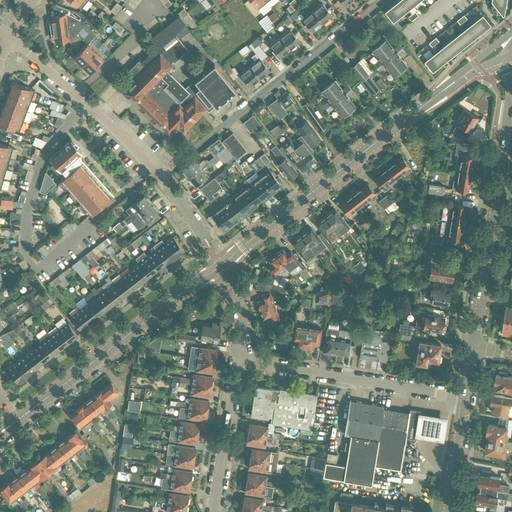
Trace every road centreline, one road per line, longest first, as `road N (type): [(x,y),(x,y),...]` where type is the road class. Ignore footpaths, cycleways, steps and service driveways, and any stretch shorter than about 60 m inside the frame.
road 1 (tertiary): [(14,424),(500,52)]
road 2 (residential): [(382,0),(160,177)]
road 3 (residential): [(472,346),(511,93)]
road 4 (residential): [(465,396),(237,358)]
road 5 (residential): [(160,177),(8,35)]
road 6 (residential): [(213,511),(237,358)]
